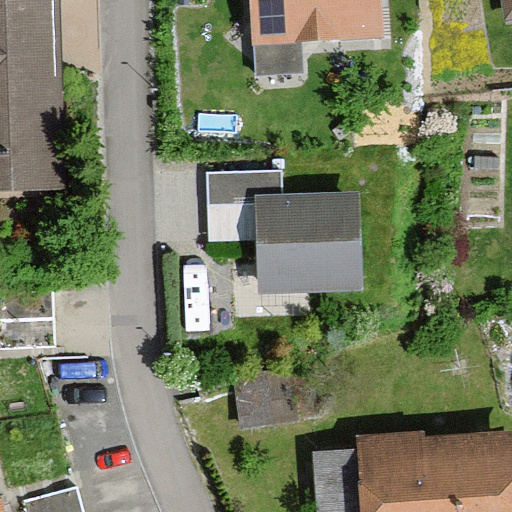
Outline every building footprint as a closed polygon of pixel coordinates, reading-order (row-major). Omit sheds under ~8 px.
[(243,0),(245,47),(379,40),(376,0),(243,0)] [(511,0),(495,0),(500,23),(511,20),(511,0)] [(0,188),(69,188),(68,3),(0,2),(0,188)] [(362,198),(251,204),(255,294),(366,289),(362,198)] [(314,511),(511,511),(511,428),(309,445),(314,511)] [(29,493),(32,511),(88,511),(83,483),(29,493)]
